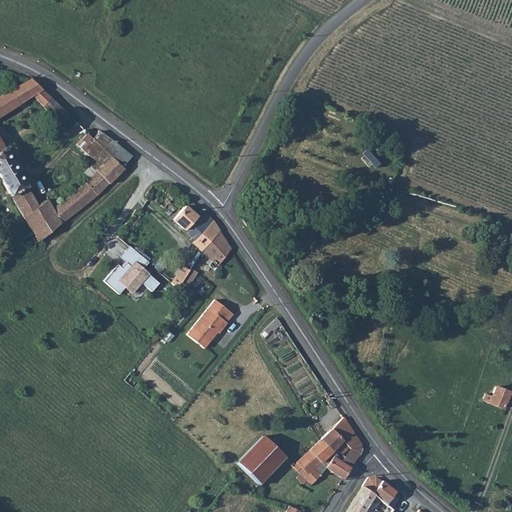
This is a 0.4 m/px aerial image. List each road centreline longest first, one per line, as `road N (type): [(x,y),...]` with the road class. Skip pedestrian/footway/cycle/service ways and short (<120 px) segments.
road 1 (tertiary): [(380,449),(220,212)]
road 2 (tertiary): [(220,212),(38,73),(0,54)]
road 3 (unclassified): [(220,212),(300,60),(361,0)]
road 4 (unknown): [(150,155),(59,243)]
